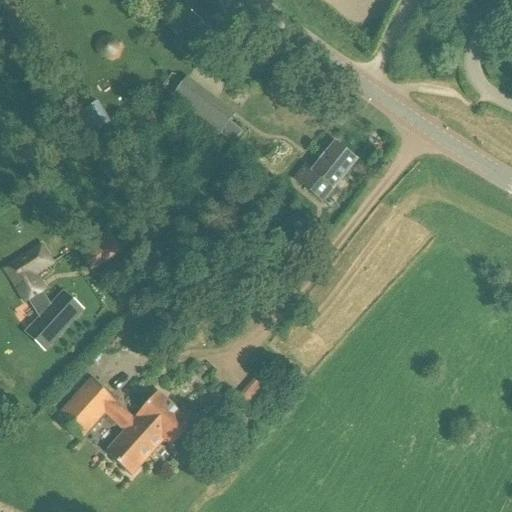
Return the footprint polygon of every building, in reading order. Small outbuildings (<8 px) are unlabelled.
[(185,45),(202,22),(183,8),(166,30),(185,45)] [(98,40),(96,43),(95,45),(95,48),(95,51),(96,53),(97,56),(99,58),(101,59),(104,60),(107,60),(109,60),(112,59),(114,58),(116,56),(118,54),(119,51),(119,49),(119,46),(118,43),(117,41),(115,39),(112,38),(110,37),(107,36),(105,36),(102,37),(100,39),(98,40)] [(178,98),(193,112),(192,114),(220,136),(230,121),(202,100),(202,101),(186,89),(178,98)] [(83,110),(98,132),(111,123),(96,101),(83,110)] [(333,191),(355,162),(333,145),(312,172),(306,167),(294,182),(322,204),(332,190),(333,191)] [(51,267),(39,248),(2,272),(48,343),(67,331),(33,278),(51,267)] [(91,252),(79,260),(89,275),(101,267),(91,252)] [(258,373),(241,392),(252,402),(270,383),(258,373)] [(123,431),(104,453),(133,478),(164,442),(171,448),(191,425),(156,395),(133,421),(114,404),(115,402),(91,381),(57,419),(81,440),(104,415),(123,431)]
